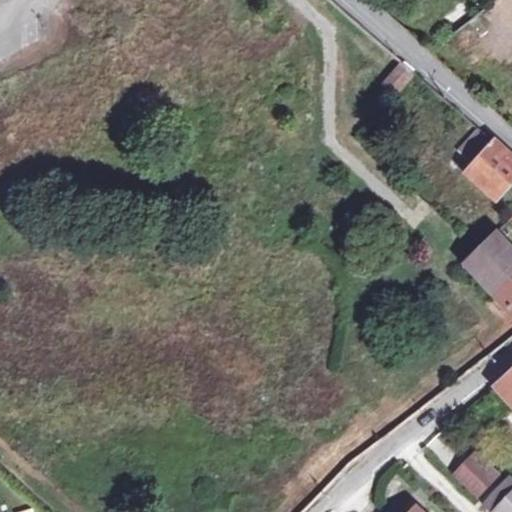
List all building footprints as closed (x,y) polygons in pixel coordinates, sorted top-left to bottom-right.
[(502,24),(511,15),(511,0),(501,0),(489,9),(502,24)] [(397,96),(416,74),(403,63),(385,85),(397,96)] [(498,201),(511,184),(511,160),(495,144),(478,130),(460,151),(468,158),(461,167),(498,201)] [(465,264),(511,314),(511,250),(496,235),(480,251),(479,250),(465,264)] [(511,404),(511,374),(497,387),(511,404)] [(477,455),(457,475),(478,496),(498,477),(477,455)] [(491,511),(511,511),(511,478),(484,505),(491,511)]
